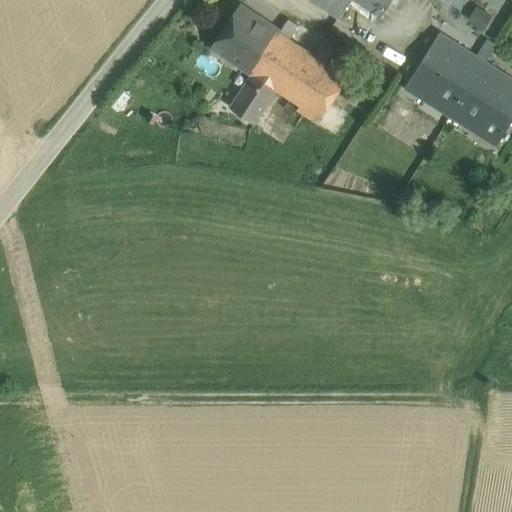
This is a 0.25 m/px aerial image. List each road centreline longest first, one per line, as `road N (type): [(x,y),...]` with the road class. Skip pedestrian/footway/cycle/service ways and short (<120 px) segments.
road 1 (track): [(0,398),(484,396),(470,511)]
road 2 (tertiary): [(0,210),(168,0)]
